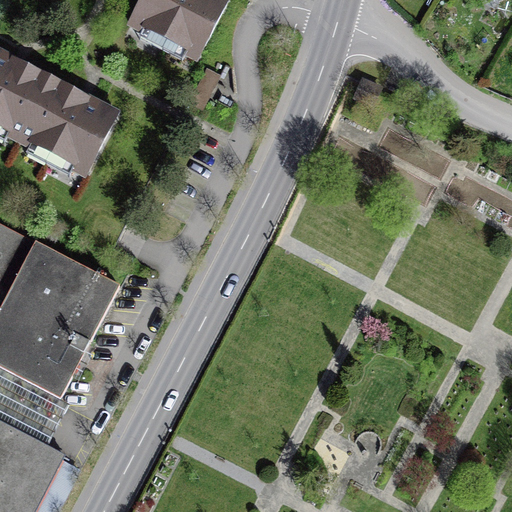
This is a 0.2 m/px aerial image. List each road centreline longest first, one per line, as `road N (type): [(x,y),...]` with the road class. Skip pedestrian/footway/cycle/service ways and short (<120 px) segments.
road 1 (primary): [(337,22),(287,153),(103,511)]
road 2 (residential): [(337,22),(391,49),(445,94),(511,127)]
